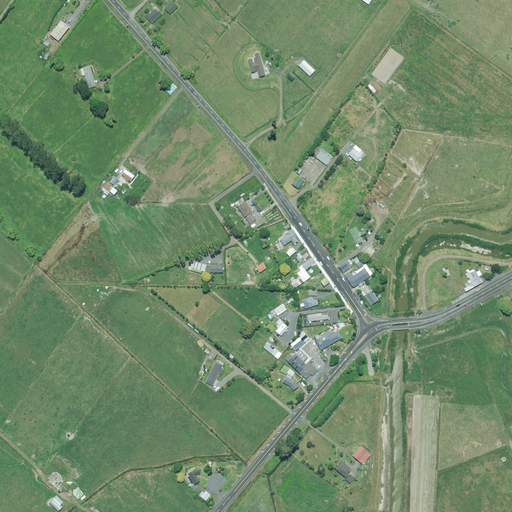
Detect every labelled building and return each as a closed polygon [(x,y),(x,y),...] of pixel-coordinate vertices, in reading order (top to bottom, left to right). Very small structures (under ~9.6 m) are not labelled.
[(178,7),(173,1),(165,8),(169,14),(178,7)] [(158,13),(155,9),(150,14),(149,13),(145,16),(152,24),(162,14),(160,12),(158,13)] [(69,27),(61,21),(50,34),(58,41),(69,27)] [(265,75),(259,53),(255,54),(256,57),(254,58),(255,62),(253,63),(252,59),(248,60),(251,73),(257,71),(259,77),(265,75)] [(315,71),(304,60),(299,66),(310,76),(315,71)] [(96,86),(90,66),(82,68),(89,89),(96,86)] [(359,149),(356,146),(348,154),(358,163),(362,159),(360,158),(363,156),(357,151),(359,149)] [(333,157),(322,149),(316,157),(326,165),(333,157)] [(134,176),(125,170),(121,175),(131,181),(134,176)] [(118,179),(114,176),(110,182),(111,183),(110,185),(112,187),(118,179)] [(303,181),(297,177),(292,184),(298,188),(303,181)] [(375,201),(372,197),(364,204),(368,208),(375,201)] [(252,212),(245,202),(238,206),(251,227),(255,224),(253,221),(256,220),(251,213),(252,212)] [(255,224),(257,227),(265,223),(261,218),(255,222),(256,224),(255,224)] [(362,242),(356,227),(349,230),(356,247),(359,246),(358,244),(362,242)] [(297,237),(292,230),(286,234),(287,234),(279,240),(284,246),(291,241),(293,244),(298,241),(295,238),(297,237)] [(296,251),(292,247),(286,253),(290,257),(296,251)] [(308,251),(305,248),(297,254),(299,257),(297,259),(298,261),(303,257),(304,259),(309,256),(306,253),(308,251)] [(359,261),(357,257),(353,260),(358,268),(364,264),(362,260),(359,261)] [(311,266),(312,267),(316,264),(312,258),(302,265),(298,268),(301,271),(291,278),(294,282),(291,284),(294,289),(310,277),(305,270),(311,266)] [(352,264),(349,260),(339,267),(343,273),(351,267),(350,265),(352,264)] [(364,267),(347,277),(353,287),(370,277),(364,267)] [(476,272),(474,269),(465,274),(468,279),(469,278),(470,280),(467,282),(469,286),(464,289),(465,292),(482,283),(479,277),(482,275),(479,271),(476,272)] [(329,282),(326,277),(320,282),(324,287),(329,282)] [(371,290),(362,295),(369,306),(378,300),(371,290)] [(313,301),(312,297),(303,301),(303,303),(300,305),(301,307),(305,306),(306,309),(318,304),(317,300),(313,301)] [(286,310),(283,304),(274,310),(278,316),(286,310)] [(321,315),(321,313),(307,315),(308,322),(328,319),(328,314),(321,315)] [(288,328),(283,323),(275,331),(281,336),(288,328)] [(331,334),(329,330),(321,335),(322,337),(316,340),(321,350),(341,338),(337,331),(331,334)] [(309,339),(303,331),(299,335),(300,336),(292,343),(293,344),(291,346),(295,350),(309,339)] [(271,345),(268,342),(263,348),(275,357),(279,352),(275,348),(273,350),(269,347),(271,345)] [(308,358),(300,350),(293,357),(289,354),(285,358),(306,379),(310,374),(312,376),(319,370),(310,361),(306,365),(304,362),(308,358)] [(224,363),(218,360),(217,363),(216,362),(205,382),(213,386),(219,373),(221,374),(223,369),(221,368),(224,363)] [(292,377),(295,372),(284,365),(280,371),(286,374),(287,373),(288,373),(286,377),(283,382),(290,386),(292,391),(298,387),(296,382),(293,381),(294,380),(292,377)] [(371,455),(361,446),(352,456),(363,464),(371,455)] [(350,471),(342,464),(336,470),(347,479),(346,480),(350,483),(354,479),(348,473),(350,471)] [(200,473),(197,468),(188,474),(194,484),(200,481),(196,476),(200,473)] [(210,495),(206,491),(204,493),(202,491),(199,495),(206,501),(210,495)] [(63,502),(56,496),(49,503),(58,511),(63,507),(60,505),(63,502)]
